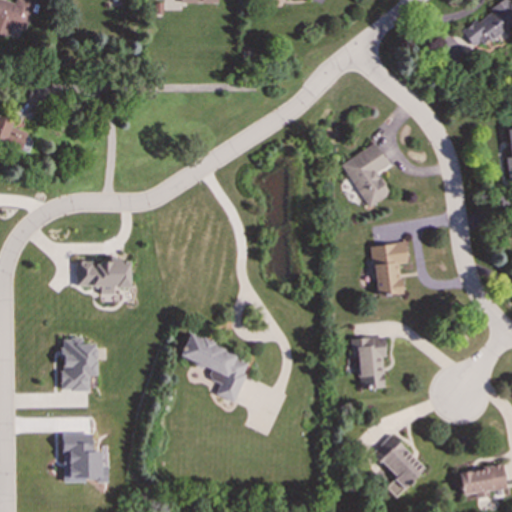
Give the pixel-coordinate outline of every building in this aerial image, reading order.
[(0,0),(0,34),(5,36),(9,23),(25,28),(30,6),(7,0),(0,0)] [(511,24),(511,13),(505,1),(459,28),(471,49),(511,24)] [(0,116),(0,142),(19,150),(26,133),(9,126),(11,121),(0,116)] [(339,164),(365,207),(388,193),(375,172),(386,164),(373,143),(339,164)] [(369,245),(374,296),(400,293),(397,263),(405,262),(403,242),(369,245)] [(127,287),(127,259),(73,259),(73,286),(98,286),(98,300),(111,300),(111,287),(127,287)] [(210,369),(206,378),(218,383),(213,395),(232,402),(249,359),(186,334),(178,356),(210,369)] [(348,338),(350,367),(356,366),(357,388),(382,387),(380,356),(383,356),(382,336),(348,338)] [(94,375),(93,343),(80,343),(80,337),(59,338),(60,390),(86,390),(86,375),(94,375)] [(61,481),(95,480),(95,482),(105,481),(105,465),(98,465),(98,451),(89,451),(89,433),(60,434),(61,481)] [(394,497),(423,468),(390,434),(370,453),(394,477),(384,487),(394,497)] [(505,488),(501,464),(457,471),(461,495),(476,492),(477,497),(488,495),(487,490),(505,488)]
